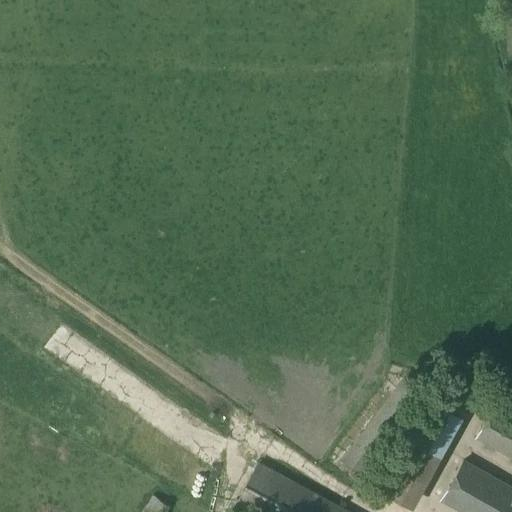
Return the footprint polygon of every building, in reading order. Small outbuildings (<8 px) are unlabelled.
[(399,383),(340,460),(362,477),(421,399),(399,383)] [(412,509),(462,418),(433,403),(384,494),(412,509)] [(474,439),(511,460),(511,417),(493,406),(474,439)] [(350,511),(262,462),(232,511),(234,511),(350,511)] [(441,502),(458,511),(511,511),(511,489),(463,462),(441,502)] [(152,495),(139,511),(165,511),(169,507),(152,495)]
